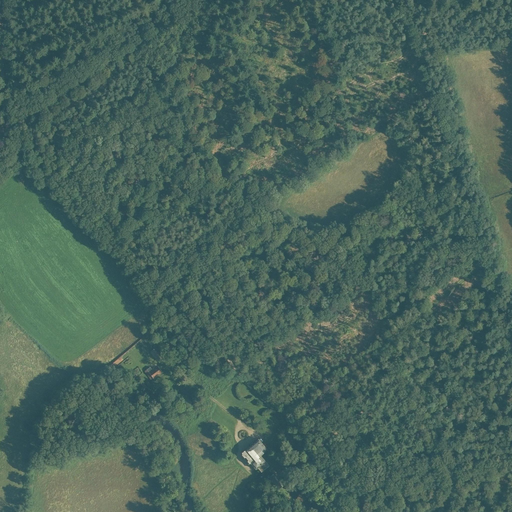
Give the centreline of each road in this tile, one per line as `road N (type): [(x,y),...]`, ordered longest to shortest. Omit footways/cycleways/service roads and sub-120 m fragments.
road 1 (track): [(361,496),(315,465),(297,425),(37,159),(1,132)]
road 2 (track): [(27,115),(205,0)]
road 3 (unknown): [(161,292),(176,367),(265,442)]
